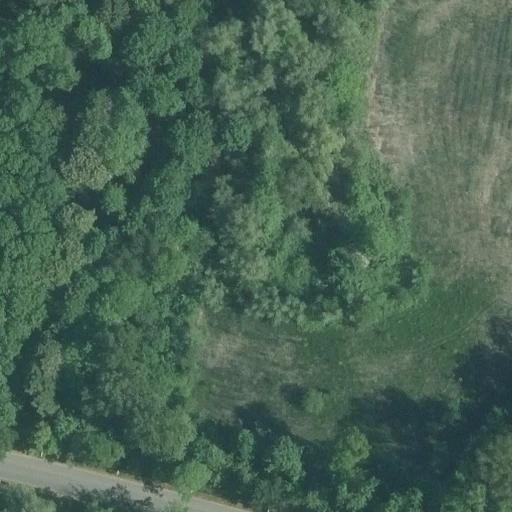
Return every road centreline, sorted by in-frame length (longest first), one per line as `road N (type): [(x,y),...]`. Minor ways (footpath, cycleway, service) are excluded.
road 1 (unclassified): [(5,465),(37,55),(54,0)]
road 2 (unclassified): [(185,511),(5,465)]
